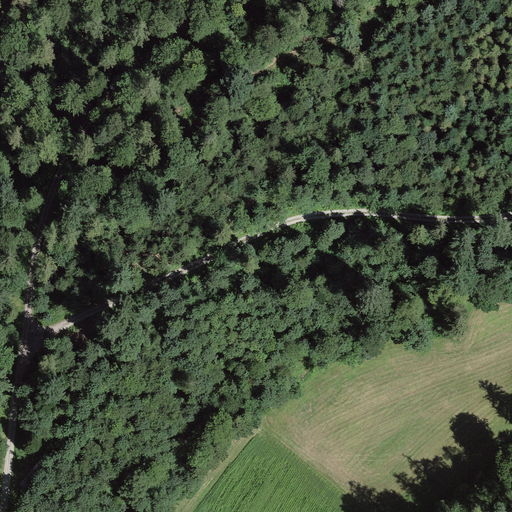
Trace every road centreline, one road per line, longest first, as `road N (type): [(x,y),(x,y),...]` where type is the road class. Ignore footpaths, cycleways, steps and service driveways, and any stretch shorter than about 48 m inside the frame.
road 1 (track): [(0,511),(24,341),(253,233),(305,217),(511,213)]
road 2 (track): [(24,341),(40,228),(66,151),(152,52),(215,0)]
